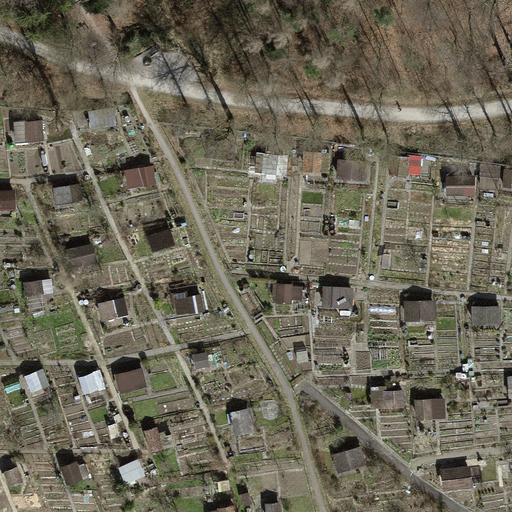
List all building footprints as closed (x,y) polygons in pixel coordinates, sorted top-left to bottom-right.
[(355,303),(355,287),(326,286),(326,302),(355,303)] [(437,299),(408,301),(409,321),(438,319),(437,299)] [(102,302),(105,319),(121,316),(118,300),(102,302)] [(125,389),(148,388),(147,369),(124,371),(125,389)] [(342,474),(368,467),(363,446),(336,454),(342,474)] [(473,467),(444,468),(445,488),(474,487),(473,467)]
